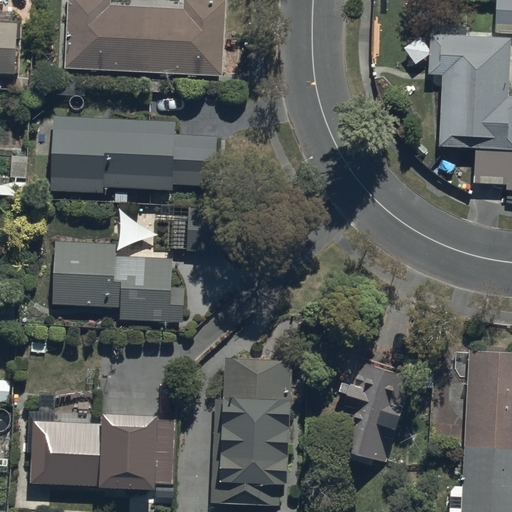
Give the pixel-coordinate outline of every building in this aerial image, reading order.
[(67,0),(66,65),(223,70),(224,0),(183,0),(184,2),(112,0),(67,0)] [(511,0),(495,0),(495,28),(511,29),(511,0)] [(0,68),(13,69),(16,19),(0,18),(0,68)] [(511,92),(507,92),(509,32),(465,30),(466,20),(438,19),(438,32),(428,31),(427,69),(441,69),(440,143),(473,144),(472,180),(507,181),(506,202),(511,201),(511,92)] [(175,117),(53,113),(50,186),(103,187),(103,183),(173,185),(173,179),(215,180),(216,132),(174,130),(175,117)] [(169,244),(187,245),(187,247),(226,249),(228,205),(189,204),(189,210),(170,209),(169,244)] [(116,238),(53,236),(52,301),(118,302),(118,318),(182,319),(183,284),(172,284),(173,255),(116,254),(116,238)] [(511,511),(511,346),(468,345),(461,482),(454,482),(453,483),(452,484),(451,485),(451,486),(450,487),(450,488),(449,489),(449,490),(449,491),(448,492),(448,493),(448,494),(448,495),(447,496),(447,497),(447,498),(447,499),(447,500),(447,501),(447,502),(448,503),(448,504),(448,505),(448,506),(449,507),(449,508),(449,509),(450,510),(450,511),(451,511),(511,511)] [(354,348),(322,433),(388,456),(408,396),(388,389),(397,362),(354,348)] [(224,392),(214,391),(210,500),(279,503),(280,477),(286,477),(290,356),(225,353),(224,392)] [(176,417),(156,416),(156,405),(101,404),(100,418),(55,417),(56,388),(38,388),(37,409),(28,408),(26,450),(30,450),(29,479),(105,481),(105,479),(153,480),(152,497),(173,497),(176,417)]
